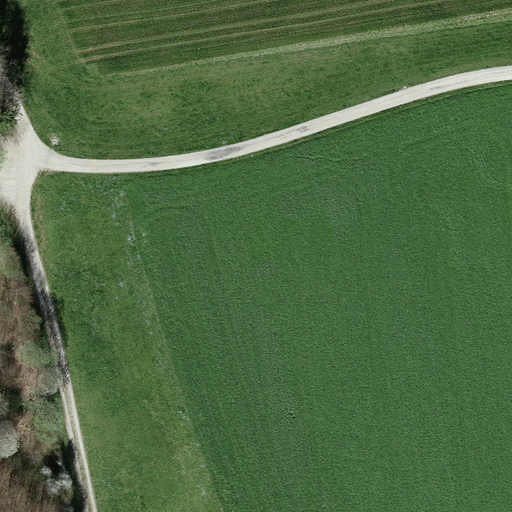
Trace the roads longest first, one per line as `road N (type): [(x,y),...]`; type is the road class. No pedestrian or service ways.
road 1 (track): [(511,78),(387,96),(165,163),(92,161),(28,147)]
road 2 (track): [(0,68),(28,147),(24,208),(89,511)]
